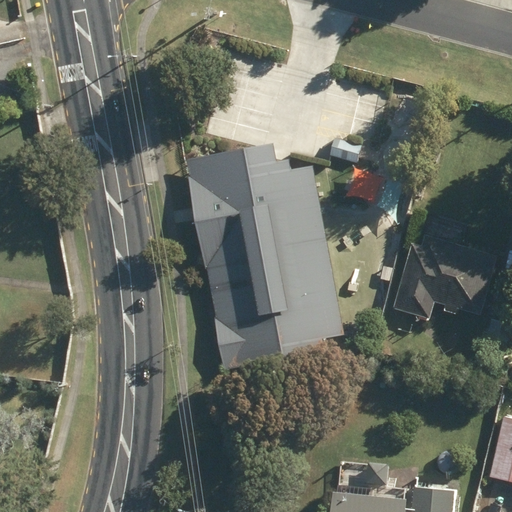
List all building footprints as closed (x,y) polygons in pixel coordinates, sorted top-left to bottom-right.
[(368,145),(339,137),(334,156),(362,164),(368,145)] [(283,141),(193,158),(232,368),(333,350),(331,337),(351,334),(320,164),(300,168),(298,157),(286,159),(283,141)] [(412,184),(363,167),(352,197),(401,214),(412,184)] [(494,258),(422,237),(419,248),(410,245),(391,310),(427,320),(432,303),(444,306),(442,312),(452,315),(453,309),(477,316),(494,258)] [(511,320),(494,315),(488,336),(511,343),(511,320)] [(511,420),(501,418),(488,480),(511,484),(511,420)] [(451,475),(455,474),(459,472),(462,470),(463,466),(464,462),(463,458),(460,455),(457,452),(453,451),(450,451),(446,453),(443,455),(441,458),(440,462),(440,466),(442,469),(444,472),(447,474),(451,475)] [(411,490),(408,511),(449,511),(451,493),(411,490)] [(402,511),(403,501),(328,494),(326,511),(402,511)]
